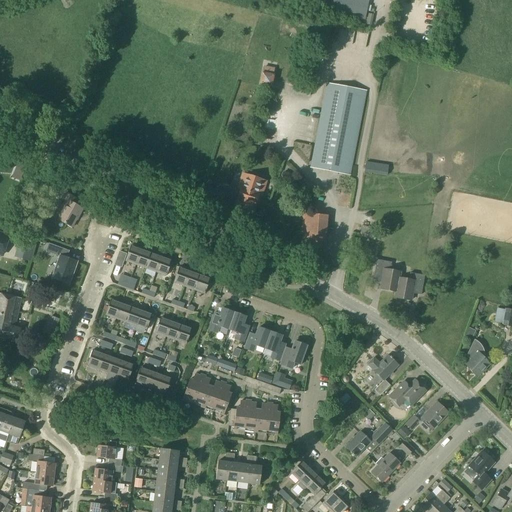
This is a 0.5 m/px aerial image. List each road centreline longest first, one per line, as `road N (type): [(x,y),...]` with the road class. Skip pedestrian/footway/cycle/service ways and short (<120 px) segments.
road 1 (unclassified): [(0,115),(369,316),(479,413)]
road 2 (residential): [(380,511),(306,433),(314,328),(223,294)]
road 3 (unclassified): [(67,511),(74,467),(41,427),(38,410),(109,230)]
road 4 (residential): [(479,413),(385,511)]
